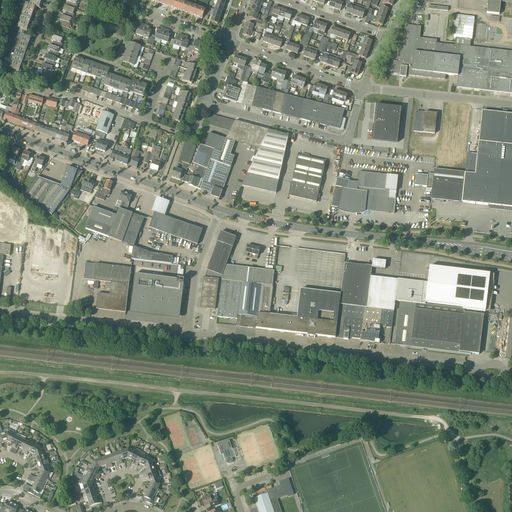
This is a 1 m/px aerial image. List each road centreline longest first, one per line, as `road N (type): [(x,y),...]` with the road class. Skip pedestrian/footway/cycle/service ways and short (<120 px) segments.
road 1 (track): [(447,436),(440,420),(0,372)]
road 2 (unclassified): [(477,369),(187,334)]
road 3 (tertiary): [(468,246),(297,228),(219,209)]
road 4 (tertiary): [(219,209),(0,129)]
road 5 (residential): [(362,88),(348,134),(338,139),(205,102)]
road 6 (unclassified): [(187,334),(0,310)]
road 7 (residential): [(511,105),(362,88)]
road 8 (residential): [(362,88),(228,42)]
road 9 (residential): [(147,120),(74,95),(17,87)]
road 10 (unclassified): [(187,334),(194,279),(219,209)]
